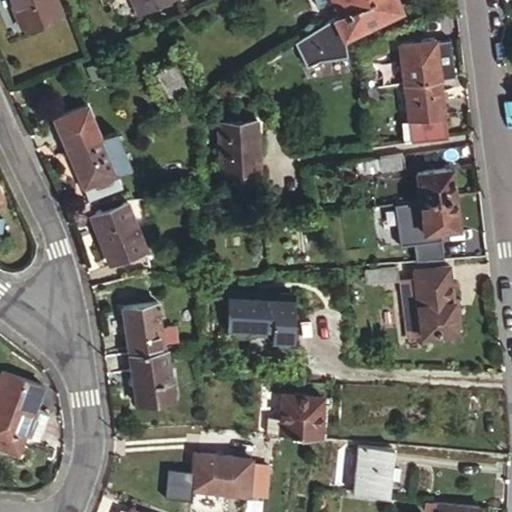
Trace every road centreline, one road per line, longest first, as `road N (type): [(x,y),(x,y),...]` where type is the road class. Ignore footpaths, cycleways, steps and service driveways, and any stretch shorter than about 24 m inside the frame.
road 1 (unclassified): [(0,121),(57,241),(65,348)]
road 2 (unclassified): [(480,0),(507,205)]
road 3 (residential): [(65,348),(85,400),(89,446),(65,511)]
